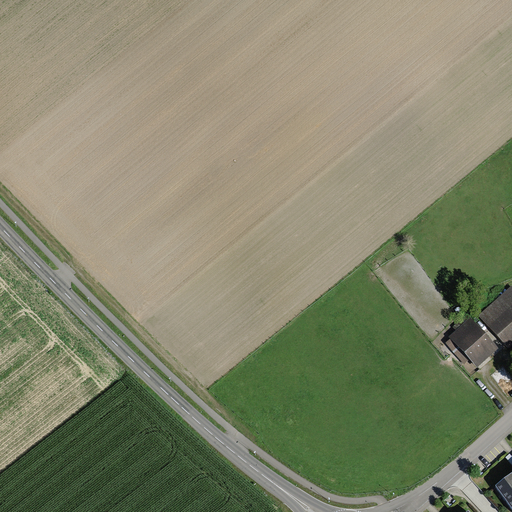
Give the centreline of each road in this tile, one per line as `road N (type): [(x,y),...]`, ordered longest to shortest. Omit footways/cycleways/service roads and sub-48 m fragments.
road 1 (tertiary): [(0,220),(164,392),(309,511)]
road 2 (track): [(0,190),(232,421),(230,430)]
road 3 (residential): [(395,511),(511,418)]
